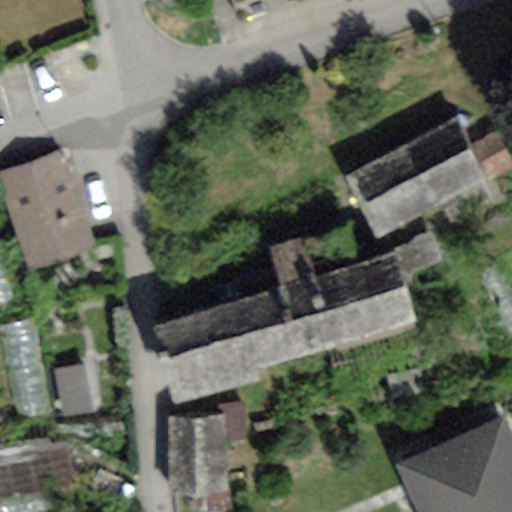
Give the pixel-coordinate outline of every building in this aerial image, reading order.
[(455,122),(357,172),(383,223),(506,161),(492,133),(467,146),(455,122)] [(2,174),(32,253),(85,234),(56,154),(2,174)] [(279,290),(298,358),(417,325),(396,253),(313,274),(303,240),(268,248),(279,290)] [(255,370),(298,358),(279,290),(149,326),(171,405),(258,380),(255,370)] [(173,481),(225,479),(224,432),(240,432),(239,403),(224,404),(224,416),(171,417),(173,481)] [(511,511),(511,426),(507,415),(405,461),(428,511),(511,511)]
